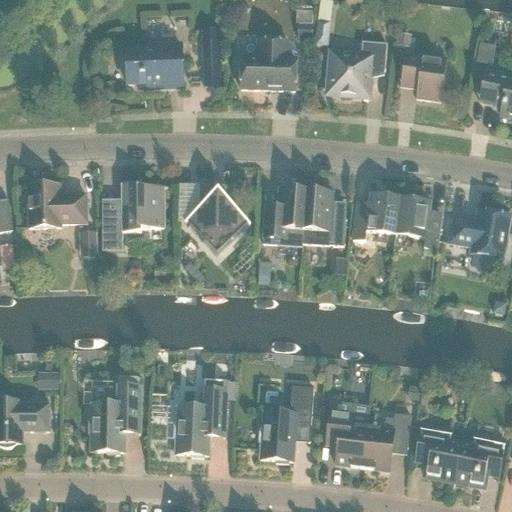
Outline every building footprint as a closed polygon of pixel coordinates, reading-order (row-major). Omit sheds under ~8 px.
[(328,49),(331,23),(318,21),(315,47),(328,49)] [(312,44),(313,26),(298,26),(297,44),(312,44)] [(409,50),(411,37),(397,35),(395,48),(409,50)] [(202,69),(220,69),(219,43),(202,44),(202,69)] [(288,61),(288,45),(257,44),(257,60),(242,59),(241,92),(294,94),(296,61),(288,61)] [(384,75),(387,47),(362,45),(361,59),(331,56),(328,90),(319,89),(319,91),(328,91),(328,96),(368,100),(370,73),(384,75)] [(183,89),(181,48),(147,49),(147,54),(126,55),(126,63),(123,67),(124,75),(127,78),(127,87),(148,86),(148,91),(183,89)] [(440,105),(447,62),(405,57),(400,90),(417,92),(416,102),(440,105)] [(511,122),(511,81),(510,81),(510,78),(486,73),(480,105),(502,110),(500,120),(511,122)] [(141,190),(141,187),(122,187),(122,203),(102,203),(102,254),(122,254),(122,235),(141,235),(141,232),(164,232),(164,205),(161,205),(161,191),(171,191),(171,190),(141,190)] [(250,226),(225,201),(226,188),(198,187),(198,212),(185,225),(186,226),(187,224),(217,255),(248,226),(249,227),(250,226)] [(60,201),(60,188),(28,189),(29,231),(61,230),(61,227),(87,226),(86,198),(70,198),(70,200),(60,201)] [(303,234),(306,193),(279,191),(277,218),(265,218),(263,241),(287,243),(288,233),(303,234)] [(306,193),(303,234),(318,235),(318,247),(344,249),(346,221),(332,220),(333,195),(306,193)] [(396,238),(400,202),(371,198),(369,208),(358,206),(353,242),(365,244),(367,234),(396,238)] [(0,235),(13,234),(8,202),(0,203),(0,235)] [(400,202),(396,238),(425,241),(424,251),(436,253),(441,217),(429,216),(430,206),(400,202)] [(503,262),(510,219),(478,213),(476,227),(469,226),(469,223),(453,220),(449,246),(471,250),(470,256),(503,262)] [(80,260),(98,260),(97,235),(79,235),(80,260)] [(3,269),(17,267),(14,242),(1,243),(3,269)] [(38,392),(60,392),(60,375),(37,375),(38,392)] [(139,436),(140,381),(119,380),(118,408),(92,407),(92,424),(89,424),(89,437),(91,437),(91,454),(107,455),(107,458),(120,458),(120,455),(124,455),(124,436),(139,436)] [(224,440),(228,385),(206,384),(204,411),(178,409),(177,427),(175,427),(174,439),(176,440),(175,457),(191,458),(191,460),(204,461),(204,458),(208,459),(209,439),(224,440)] [(309,446),(313,391),(291,389),(289,416),(263,414),(262,432),(260,432),(259,444),(261,445),(260,462),(275,463),(275,466),(288,467),(289,464),(293,464),(294,445),(309,446)] [(23,407),(23,404),(0,404),(0,449),(2,450),(4,451),(7,451),(9,451),(10,451),(12,450),(13,449),(15,448),(16,447),(23,447),(23,434),(49,434),(49,407),(23,407)] [(362,471),(367,431),(350,429),(352,417),(330,414),(326,449),(338,450),(336,468),(362,471)] [(367,431),(362,471),(389,475),(391,457),(406,459),(411,419),(395,417),(394,422),(386,421),(384,433),(367,431)] [(454,485),(461,449),(449,446),(452,435),(422,429),(415,464),(429,466),(426,480),(454,485),(453,490),(454,490),(455,486),(454,485)] [(454,485),(455,486),(482,491),(487,466),(500,469),(505,445),(475,439),(473,451),(461,449),(454,485)]
